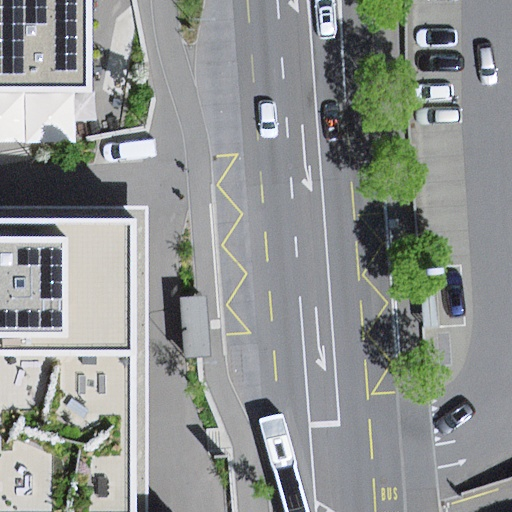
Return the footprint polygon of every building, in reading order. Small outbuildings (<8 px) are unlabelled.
[(0,0),(0,93),(70,94),(95,94),(95,0),(0,0)] [(0,447),(136,448),(137,361),(138,220),(0,218),(0,447)] [(421,286),(424,329),(438,328),(435,285),(421,286)] [(205,297),(180,299),(185,359),(209,357),(205,297)] [(135,511),(136,448),(0,447),(0,511),(135,511)]
